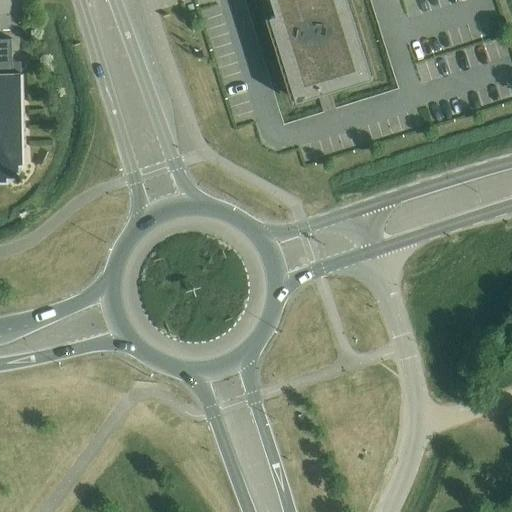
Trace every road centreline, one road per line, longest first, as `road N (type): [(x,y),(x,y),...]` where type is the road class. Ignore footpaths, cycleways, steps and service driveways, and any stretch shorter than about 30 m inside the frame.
road 1 (unclassified): [(388,511),(418,422),(416,389),(373,250)]
road 2 (secondary): [(79,0),(146,221)]
road 3 (secondary): [(193,206),(114,0)]
road 4 (primary): [(288,511),(243,355)]
road 5 (secondary): [(511,161),(360,209)]
road 6 (primary): [(193,371),(250,511)]
road 7 (secondary): [(373,250),(511,206)]
road 8 (primary): [(0,364),(126,337)]
